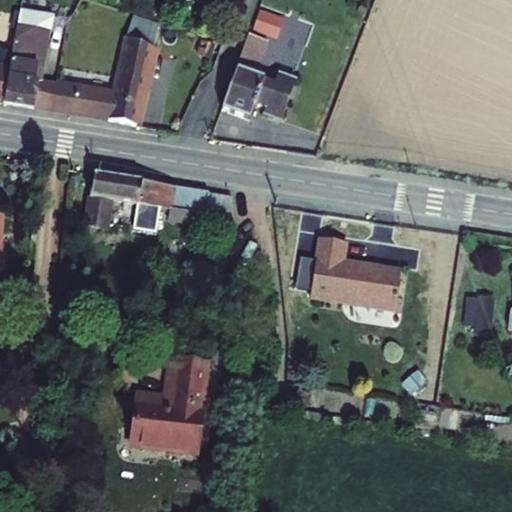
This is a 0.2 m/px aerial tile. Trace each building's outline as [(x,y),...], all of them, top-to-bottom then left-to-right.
[(5,104),(35,109),(41,82),(44,82),(54,18),(21,13),(21,15),(18,31),(14,55),(5,104)] [(127,39),(152,48),(160,26),(136,17),(127,39)] [(268,42),(249,35),(222,111),(250,122),(256,107),(265,111),(263,115),(282,123),(297,82),(279,75),(275,85),(255,78),(268,42)] [(113,95),(56,85),(51,112),(137,127),(155,49),(152,48),(127,39),(113,95)] [(211,60),(216,46),(204,42),(199,56),(211,60)] [(0,48),(0,103),(5,104),(14,55),(0,48)] [(41,82),(35,109),(51,112),(56,85),(44,82),(41,82)] [(203,228),(206,211),(209,194),(94,176),(86,230),(107,233),(112,202),(137,206),(136,218),(159,221),(161,209),(171,211),(169,222),(203,228)] [(206,211),(234,214),(233,197),(209,194),(206,211)] [(345,263),(348,246),(320,241),(316,262),(311,293),(310,300),(395,313),(401,276),(373,271),(374,267),(345,263)] [(311,293),(316,262),(300,259),(296,290),(311,293)] [(373,271),(401,276),(402,272),(374,267),(373,271)] [(70,281),(67,305),(80,306),(83,282),(70,281)] [(495,298),(479,296),(474,333),(491,335),(495,298)] [(106,334),(128,336),(128,332),(134,332),(136,316),(102,313),(100,329),(107,330),(106,334)] [(178,364),(206,368),(207,363),(178,359),(178,364)] [(139,394),(137,404),(172,408),(177,364),(167,363),(163,397),(139,394)] [(137,404),(132,448),(196,456),(206,368),(178,364),(177,364),(172,408),(137,404)] [(428,382),(418,371),(403,384),(413,395),(428,382)] [(294,406),(309,408),(310,393),(295,391),(294,406)]
